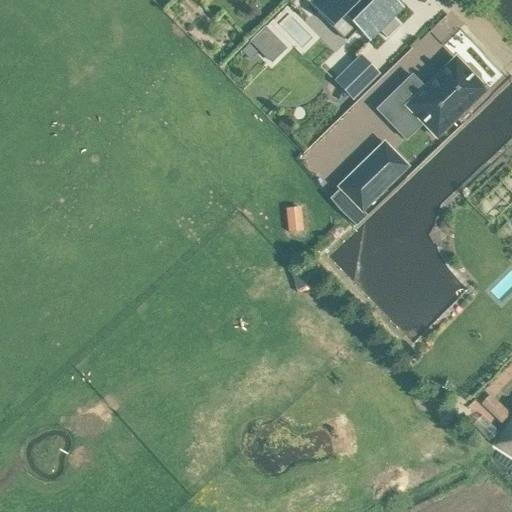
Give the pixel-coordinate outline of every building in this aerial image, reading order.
[(314,0),(309,6),(345,43),(356,31),(368,43),(379,32),(386,39),(399,27),(392,20),(402,9),(393,0),(314,0)] [(467,108),(485,91),(476,82),(476,77),(468,69),(463,69),(455,60),(424,90),(411,76),(386,100),(403,118),(407,115),(410,112),(422,124),(436,138),(456,119),(457,120),(468,109),(467,108)] [(390,152),(368,129),(323,172),(345,195),(390,152)] [(287,235),(302,233),(300,208),(285,210),(287,235)] [(483,405),(503,425),(511,415),(492,396),(483,405)] [(511,453),(511,427),(500,446),(511,453)]
